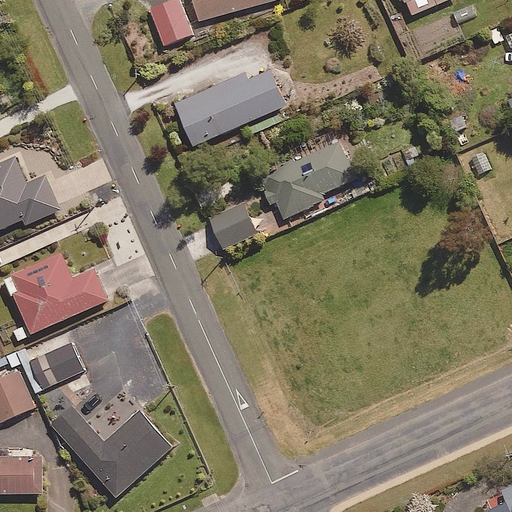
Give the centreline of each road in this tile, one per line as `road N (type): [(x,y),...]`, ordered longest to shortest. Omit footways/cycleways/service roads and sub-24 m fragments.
road 1 (residential): [(54,0),(282,504)]
road 2 (residential): [(282,504),(511,400)]
